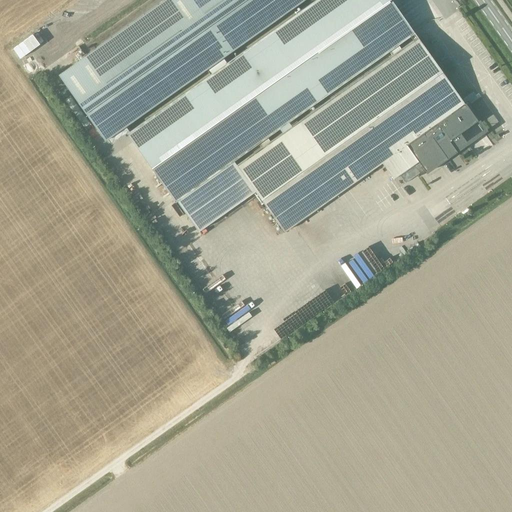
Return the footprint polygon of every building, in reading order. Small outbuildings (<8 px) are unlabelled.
[(164,0),(58,76),(104,141),(205,69),(210,77),(227,65),(221,58),(302,0),(164,0)] [(262,149),(417,39),(388,0),(318,0),(227,65),(210,77),(129,135),(175,200),(257,143),(262,149)] [(439,16),(434,19),(451,40),(455,37),(439,16)] [(461,31),(457,34),(469,52),(473,50),(461,31)] [(417,39),(262,149),(237,166),(284,232),(381,163),(393,179),(417,162),(425,172),(445,158),(446,159),(456,152),(455,150),(466,143),(460,134),(478,122),(465,103),(463,104),(417,39)] [(494,110),(488,102),(480,107),(487,116),(494,110)] [(492,133),(505,126),(496,111),(483,118),(492,133)] [(429,192),(432,197),(457,184),(454,179),(429,192)] [(321,244),(299,261),(309,274),(331,258),(321,244)] [(311,277),(326,294),(345,277),(330,260),(311,277)]
